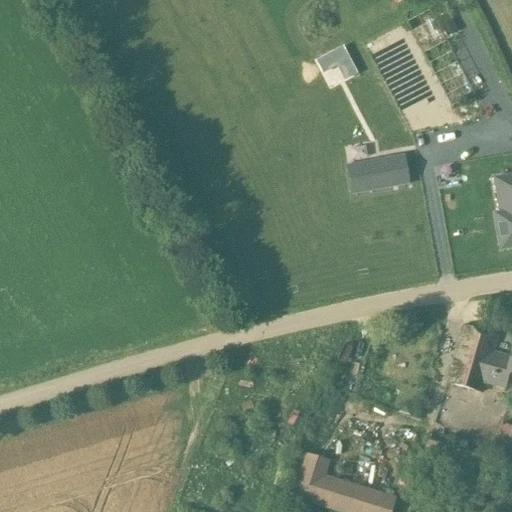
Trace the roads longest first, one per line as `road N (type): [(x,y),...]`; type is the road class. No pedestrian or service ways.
road 1 (tertiary): [(0,409),(244,334),(511,282)]
road 2 (track): [(184,352),(195,384),(192,409),(151,511)]
